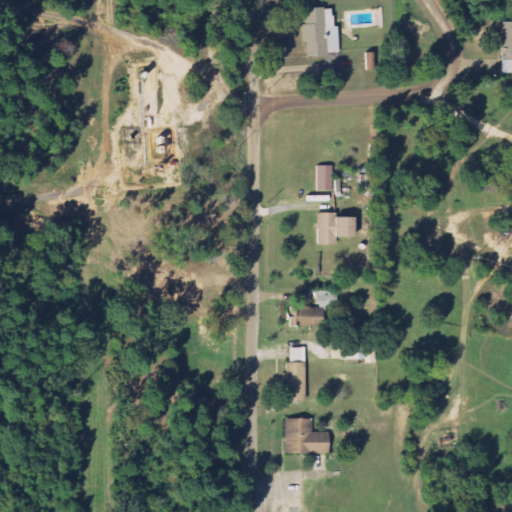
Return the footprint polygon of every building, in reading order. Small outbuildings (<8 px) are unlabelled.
[(308,56),(342,56),(341,24),(328,24),(328,8),(307,9),(308,56)] [(504,73),(511,73),(511,22),(503,23),(504,73)] [(155,149),(166,157),(173,147),(162,139),(155,149)] [(334,192),(335,167),(318,166),(318,192),(334,192)] [(361,219),(338,219),(338,214),(318,214),(318,246),(340,246),(340,238),(361,238),(361,219)] [(291,308),(290,321),(295,321),(295,326),(321,327),(322,309),(291,308)] [(308,402),(309,349),(292,348),(292,374),(286,374),(286,387),(289,387),(289,402),(308,402)] [(288,455),(334,455),(334,434),(315,434),(315,420),(288,420),(288,455)]
